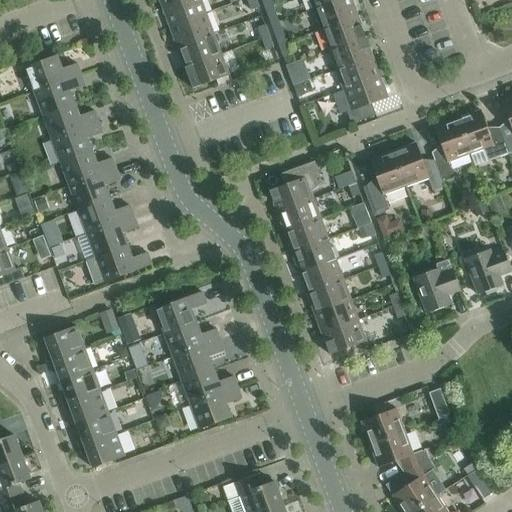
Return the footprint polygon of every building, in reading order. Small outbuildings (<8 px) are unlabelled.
[(200,0),(181,0),(162,7),(169,28),(206,14),(200,0)] [(255,0),(246,0),(250,11),(258,8),(255,0)] [(309,0),(313,10),(339,0),(309,0)] [(350,0),(339,0),(313,10),(321,30),(357,17),(350,0)] [(263,5),(267,16),(275,13),(271,2),(263,5)] [(206,14),(169,28),(177,48),(213,34),(206,14)] [(357,17),(321,30),(328,50),(364,37),(357,17)] [(269,37),(265,25),(257,28),(261,40),(269,37)] [(278,46),(286,43),(282,32),(274,34),(278,46)] [(213,34),(177,48),(184,68),(221,55),(213,34)] [(273,48),(269,37),(261,40),(265,51),(273,48)] [(364,37),(328,50),(336,71),(372,57),(364,37)] [(286,43),(278,46),(282,57),(290,54),(286,43)] [(221,55),(184,68),(192,89),(228,76),(221,55)] [(34,93),(81,75),(77,64),(62,70),(57,56),(25,68),(34,93)] [(372,57),(336,71),(343,91),(379,77),(372,57)] [(289,75),(293,86),(301,83),(297,72),(289,75)] [(34,93),(43,116),(75,105),(70,92),(85,87),(81,75),(34,93)] [(346,113),(351,124),(375,115),(371,104),(387,98),(379,77),(343,91),(344,92),(335,96),(341,113),(350,110),(351,111),(346,113)] [(305,95),(301,83),(293,86),(297,98),(305,95)] [(499,128),(508,155),(511,153),(511,98),(501,103),(510,124),(499,128)] [(43,116),(60,164),(92,152),(87,139),(102,134),(94,111),(79,117),(75,105),(43,116)] [(457,119),(470,155),(482,151),(486,163),(508,155),(499,128),(488,132),(480,111),(457,119)] [(431,153),(434,161),(441,180),(453,175),(448,163),(470,155),(457,119),(434,128),(442,149),(431,153)] [(319,124),(315,134),(322,137),(326,127),(319,124)] [(392,152),(405,188),(428,179),(432,191),(444,187),(441,180),(434,161),(423,165),(415,143),(392,152)] [(97,164),(92,152),(60,164),(69,187),(116,170),(112,159),(97,164)] [(369,160),(376,177),(378,182),(366,186),(376,212),(388,208),(383,196),(405,188),(392,152),(369,160)] [(276,213),(313,199),(309,189),(322,184),(314,162),(280,174),(281,176),(283,175),(286,185),(269,192),(276,213)] [(78,211),(110,199),(105,187),(120,181),(116,170),(69,187),(78,211)] [(20,172),(9,176),(12,183),(17,185),(24,183),(20,172)] [(348,186),(355,184),(351,172),(344,175),(348,186)] [(355,184),(348,186),(352,198),(360,195),(355,184)] [(493,187),(483,190),(486,199),(496,195),(493,187)] [(499,197),(486,202),(491,216),(504,211),(499,197)] [(44,198),(34,202),(38,212),(48,209),(44,198)] [(110,199),(78,211),(86,235),(133,217),(129,206),(114,211),(110,199)] [(313,199),(276,213),(284,233),(320,220),(313,199)] [(483,204),(473,208),(476,216),(486,212),(483,204)] [(31,207),(18,211),(22,220),(34,215),(31,207)] [(421,211),(420,220),(431,221),(431,211),(421,211)] [(78,239),(87,261),(127,246),(122,234),(137,228),(133,217),(86,235),(87,236),(78,239)] [(368,217),(353,222),(356,229),(362,227),(371,224),(368,217)] [(386,217),(375,221),(383,241),(393,237),(388,224),(386,217)] [(320,220),(284,233),(291,253),(328,240),(320,220)] [(371,224),(362,227),(366,238),(375,235),(371,224)] [(60,235),(46,240),(49,248),(63,243),(60,235)] [(43,237),(32,240),(34,247),(40,249),(46,247),(43,237)] [(328,240),(291,253),(299,273),(335,260),(328,240)] [(61,246),(51,249),(55,259),(65,255),(61,246)] [(94,286),(104,282),(151,265),(147,253),(132,259),(127,246),(87,261),(85,262),(94,286)] [(7,250),(0,252),(0,277),(15,272),(7,250)] [(500,277),(511,273),(503,250),(491,254),(490,250),(464,260),(477,295),(503,286),(500,277)] [(377,268),(385,264),(381,253),(373,256),(377,268)] [(335,260),(299,273),(306,294),(343,280),(335,260)] [(449,296),(460,292),(448,261),(436,265),(437,270),(412,279),(425,314),(452,305),(449,296)] [(381,279),(389,276),(385,264),(377,268),(381,279)] [(343,280),(306,294),(314,314),(350,301),(343,280)] [(164,335),(196,322),(191,310),(206,305),(202,293),(155,310),(164,335)] [(392,308),(400,305),(396,294),(388,296),(392,308)] [(350,301),(314,314),(321,334),(358,321),(350,301)] [(400,305),(392,308),(397,319),(404,316),(400,305)] [(111,310),(99,315),(106,335),(119,330),(111,310)] [(358,321),(321,334),(329,355),(365,342),(358,321)] [(196,322),(164,335),(173,358),(219,340),(215,329),(200,335),(196,322)] [(44,355),(47,363),(84,349),(76,327),(44,339),(49,353),(44,355)] [(137,332),(124,337),(127,346),(140,341),(137,332)] [(219,340),(173,358),(181,382),(213,369),(209,357),(224,352),(219,340)] [(139,344),(128,348),(132,360),(143,356),(139,344)] [(121,350),(119,355),(120,359),(128,356),(126,348),(121,350)] [(55,369),(60,382),(92,371),(84,349),(47,363),(47,364),(50,371),(55,369)] [(47,364),(39,367),(42,374),(50,371),(47,364)] [(213,369),(181,382),(190,405),(237,387),(233,376),(218,382),(213,369)] [(133,370),(124,374),(127,381),(136,378),(133,370)] [(59,398),(63,406),(100,392),(92,371),(60,382),(65,396),(59,398)] [(237,387),(190,405),(199,430),(231,418),(226,404),(241,399),(237,387)] [(449,416),(440,389),(428,393),(438,420),(449,416)] [(76,425),(108,413),(100,392),(63,406),(65,414),(71,412),(76,425)] [(369,445),(405,432),(396,409),(360,422),(369,445)] [(108,413),(76,425),(81,438),(75,440),(78,449),(116,435),(108,413)] [(148,414),(140,416),(143,423),(150,420),(148,414)] [(405,432),(369,445),(377,468),(399,460),(404,473),(429,460),(425,450),(413,454),(405,432)] [(0,465),(22,458),(13,435),(2,440),(0,434),(0,465)] [(116,435),(78,449),(81,457),(87,455),(92,469),(124,457),(116,435)] [(22,458),(0,465),(0,503),(22,495),(18,484),(30,480),(22,458)] [(429,460),(404,473),(411,484),(391,496),(401,511),(412,511),(437,496),(424,476),(435,469),(429,460)] [(471,464),(462,470),(467,477),(475,471),(471,464)] [(482,500),(492,493),(477,470),(475,471),(467,477),(482,500)] [(231,511),(260,511),(282,504),(274,482),(262,486),(258,475),(234,483),(239,498),(228,502),(231,511)] [(22,495),(0,503),(0,507),(1,511),(41,511),(38,502),(27,506),(22,495)] [(447,511),(437,496),(412,511),(447,511)]
